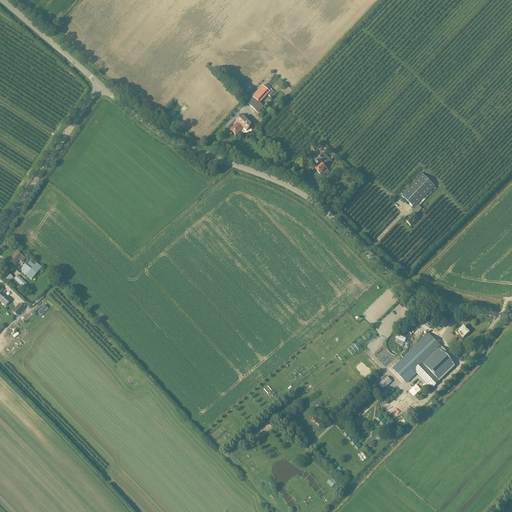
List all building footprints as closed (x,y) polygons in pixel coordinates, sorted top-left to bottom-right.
[(266,85),(264,87),(268,91),(262,86),(252,97),(253,98),(247,104),(249,106),(252,108),(257,113),(261,110),(263,107),(260,103),(261,103),(268,95),(270,97),(274,93),(272,91),(271,91),(270,90),(271,89),(266,85)] [(166,114),(161,120),(166,125),(172,119),(166,114)] [(244,120),(247,118),(244,114),(236,122),(237,122),(230,130),(234,134),(235,133),(237,134),(243,128),(247,131),(251,127),(244,120)] [(329,173),(329,172),(327,169),(324,166),(330,160),(324,153),(317,159),(320,162),(317,166),(318,167),(315,169),(321,175),(324,172),(326,174),(327,174),(329,173)] [(423,175),(406,192),(402,197),(414,209),(435,187),(423,175)] [(411,226),(418,219),(413,214),(406,222),(411,226)] [(15,265),(19,260),(22,263),(25,259),(17,252),(10,261),(15,265)] [(26,263),(20,270),(26,276),(31,281),(42,268),(37,263),(35,266),(30,261),(28,264),(26,263)] [(4,279),(9,283),(13,278),(9,274),(4,279)] [(27,284),(17,276),(14,279),(23,288),(27,284)] [(0,301),(5,307),(11,300),(3,293),(0,295),(0,301)] [(18,306),(14,310),(12,312),(15,314),(17,316),(25,309),(19,304),(18,306)] [(465,329),(466,329),(463,326),(459,330),(459,329),(455,332),(458,336),(457,337),(461,341),(470,333),(467,330),(467,331),(465,329)] [(448,354),(429,334),(392,369),(404,381),(414,371),(432,389),(455,367),(445,357),(448,354)] [(379,394),(391,382),(386,377),(374,388),(379,394)] [(407,391),(412,397),(420,390),(416,385),(407,391)] [(362,452),(357,456),(362,462),(367,458),(362,452)] [(330,465),(333,461),(326,455),(323,458),(330,465)] [(347,478),(349,473),(342,470),(340,475),(347,478)] [(331,488),(336,483),(330,478),(325,483),(331,488)]
